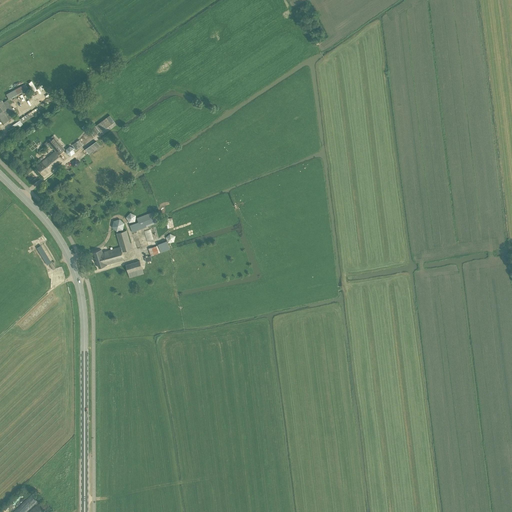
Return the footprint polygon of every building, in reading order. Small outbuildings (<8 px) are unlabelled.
[(24,83),(6,92),(9,98),(27,89),(24,83)] [(20,120),(12,126),(14,130),(23,125),(22,123),(35,115),(33,111),(20,119),(20,120)] [(110,115),(95,126),(99,131),(100,133),(115,122),(110,115)] [(94,125),(89,130),(94,136),(99,131),(95,126),(94,125)] [(48,157),(56,166),(64,160),(59,154),(65,149),(54,137),(48,142),(55,151),(48,157)] [(72,145),(76,150),(83,145),(79,140),(72,145)] [(96,141),(85,149),(89,154),(100,146),(96,141)] [(74,148),(69,147),(66,150),(66,154),(71,156),(74,153),(74,148)] [(56,166),(48,157),(36,166),(44,175),(56,166)] [(73,167),(79,167),(80,162),(75,159),(71,162),(73,167)] [(132,232),(157,223),(153,212),(136,218),(138,222),(129,225),(132,232)] [(134,221),(135,215),(130,213),(126,217),(129,222),(134,221)] [(173,218),(165,221),(168,228),(175,225),(173,218)] [(123,230),(124,223),(119,219),(113,221),(112,227),(117,231),(123,230)] [(106,264),(124,259),(122,252),(132,249),(126,230),(116,233),(120,247),(102,252),(101,249),(93,252),(99,268),(107,265),(106,264)] [(175,236),(170,234),(166,238),(168,243),(174,242),(175,236)] [(55,267),(41,243),(33,248),(47,272),(55,267)] [(161,252),(158,245),(152,248),(152,247),(148,248),(151,256),(161,252)] [(140,261),(125,265),(129,278),(143,273),(140,261)]
